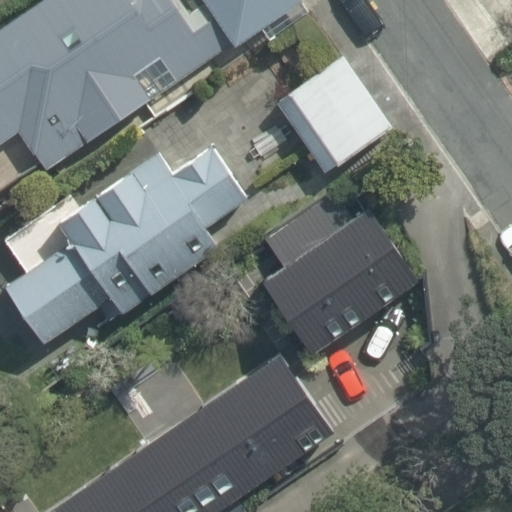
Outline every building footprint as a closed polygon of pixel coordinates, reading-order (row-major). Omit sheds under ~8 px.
[(225,54),(186,0),(47,0),(0,33),(0,101),(52,175),(225,54)] [(305,0),(211,0),(244,46),(307,1),(305,0)] [(348,54),(291,94),(343,168),(400,128),(348,54)] [(233,235),(217,212),(250,190),(220,147),(188,170),(174,151),(96,206),(109,225),(77,247),(107,289),(139,267),(155,290),(233,235)] [(105,503),(111,511),(316,511),(373,472),(333,416),(282,452),(248,404),(236,387),(162,439),(174,456),(105,503)]
